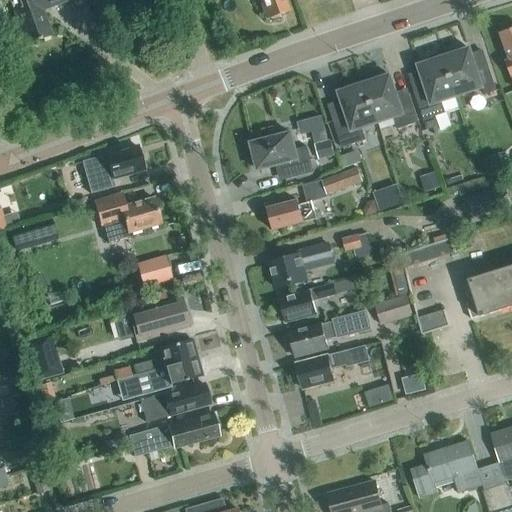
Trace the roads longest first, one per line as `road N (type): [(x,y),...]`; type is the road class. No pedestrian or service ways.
road 1 (residential): [(179,101),(268,457)]
road 2 (tertiary): [(211,89),(464,0)]
road 3 (residential): [(511,385),(268,457)]
road 4 (tertiary): [(0,165),(179,101)]
road 5 (residential): [(88,511),(268,457)]
